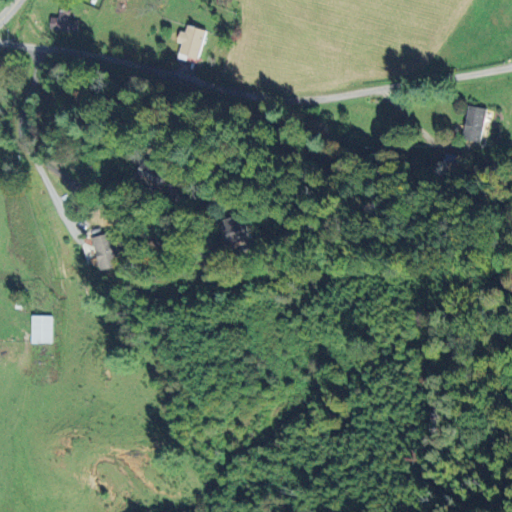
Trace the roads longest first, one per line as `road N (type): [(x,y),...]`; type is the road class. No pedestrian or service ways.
road 1 (residential): [(511,68),(336,101),(255,99),(0,43)]
road 2 (residential): [(39,52),(24,84),(24,125),(49,194),(82,231)]
